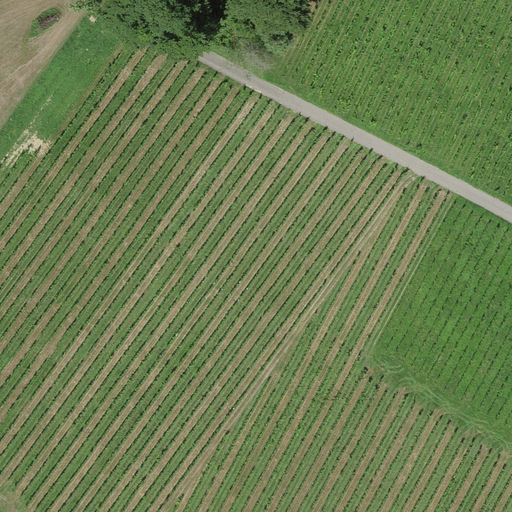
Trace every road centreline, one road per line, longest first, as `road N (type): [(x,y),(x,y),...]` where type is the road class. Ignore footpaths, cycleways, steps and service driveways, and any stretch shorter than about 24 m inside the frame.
road 1 (track): [(511,216),(238,71)]
road 2 (track): [(238,71),(121,0)]
